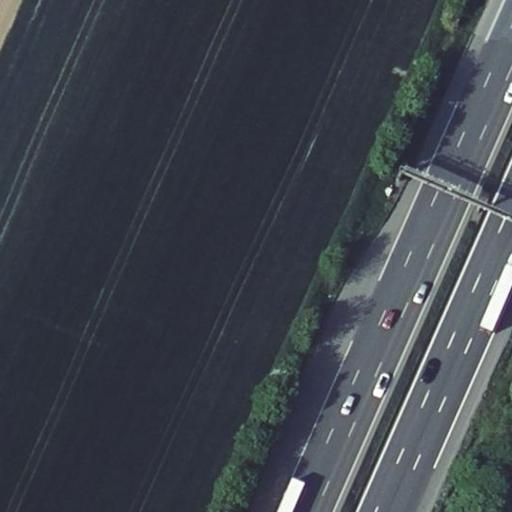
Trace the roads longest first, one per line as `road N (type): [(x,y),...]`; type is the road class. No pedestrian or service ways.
road 1 (motorway): [(511,45),(305,511)]
road 2 (motorway): [(386,511),(511,227)]
